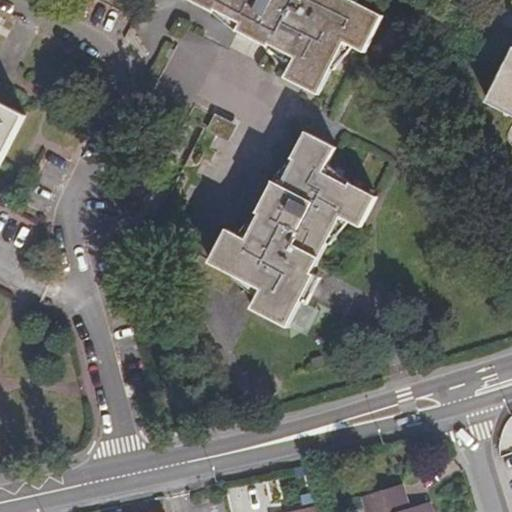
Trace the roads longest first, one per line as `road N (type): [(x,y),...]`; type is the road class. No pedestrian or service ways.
road 1 (residential): [(133,475),(68,228),(69,203),(119,89),(95,44),(11,0)]
road 2 (secondary): [(133,475),(459,396)]
road 3 (secondary): [(0,504),(133,475)]
road 4 (residential): [(459,396),(495,511)]
